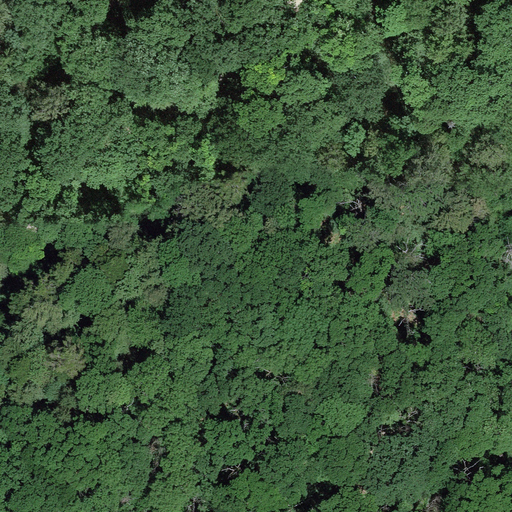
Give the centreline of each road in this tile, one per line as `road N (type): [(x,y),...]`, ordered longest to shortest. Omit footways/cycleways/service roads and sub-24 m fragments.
road 1 (track): [(125,167),(310,0)]
road 2 (track): [(0,255),(125,167)]
